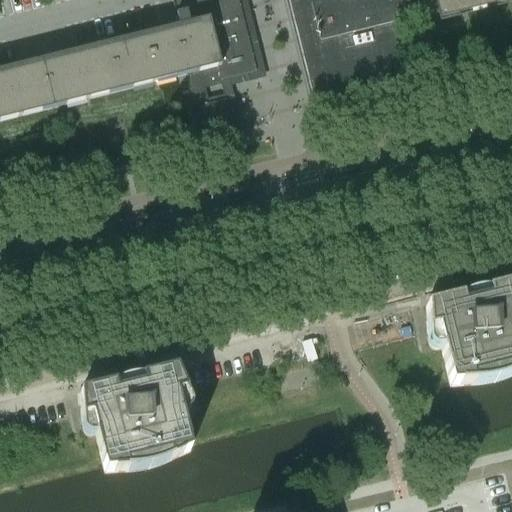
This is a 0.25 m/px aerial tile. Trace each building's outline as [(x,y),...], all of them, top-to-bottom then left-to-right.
[(230,0),(171,0),(175,14),(183,12),(230,0)] [(237,0),(230,0),(183,12),(189,36),(243,23),(237,0)] [(417,92),(399,23),(393,0),(286,0),(315,111),(414,86),(415,93),(417,92)] [(438,13),(435,0),(393,0),(399,23),(438,13)] [(511,0),(435,0),(438,13),(440,18),(442,18),(441,15),(467,9),(467,12),(470,11),(469,8),(495,2),(495,5),(498,4),(497,1),(502,0),(511,0)] [(178,27),(0,71),(0,122),(190,75),(187,64),(183,47),(191,45),(189,36),(183,12),(175,14),(178,27)] [(243,23),(189,36),(191,45),(183,47),(187,64),(249,48),(243,23)] [(249,48),(187,64),(190,75),(193,88),(255,73),(249,48)] [(225,101),(198,107),(207,144),(234,138),(225,101)] [(494,383),(511,375),(511,285),(490,291),(490,293),(457,302),(457,300),(424,308),(427,345),(429,349),(435,351),(440,350),(448,382),(449,387),(483,385),(494,383)] [(108,388),(79,395),(81,431),(83,435),(86,438),(91,438),(94,438),(97,450),(102,468),(103,475),(127,473),(131,473),(136,472),(141,471),(146,470),(151,469),(155,468),(160,466),(164,464),(169,462),(190,453),(188,447),(184,430),(180,416),(183,415),(188,413),(190,409),(189,404),(174,371),(148,378),(144,378),(145,380),(112,389),(111,387),(108,388)]
